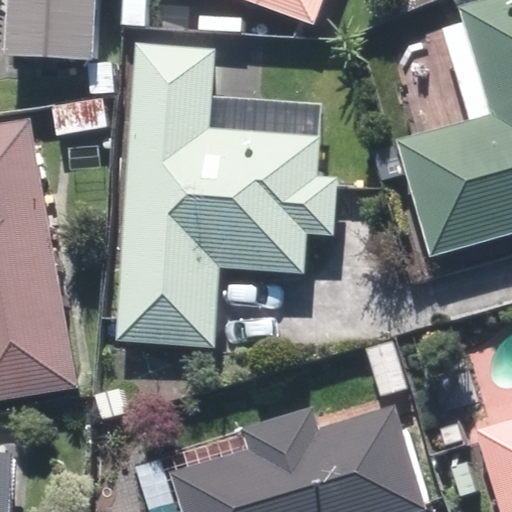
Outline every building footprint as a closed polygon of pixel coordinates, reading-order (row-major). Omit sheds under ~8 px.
[(114,0),(23,0),(19,52),(109,60),(114,0)] [(161,0),(138,0),(137,26),(160,28),(161,0)] [(252,0),(330,27),(339,0),(252,0)] [(511,0),(499,0),(474,7),(502,112),(414,136),(447,256),(511,238),(511,0)] [(372,35),(354,40),(361,64),(379,59),(372,35)] [(222,128),(228,50),(151,44),(130,339),(228,346),(234,268),(315,274),(318,234),(348,236),(353,176),(332,175),(335,136),(222,128)] [(122,63),(99,65),(101,95),(124,94),(122,63)] [(118,129),(113,100),(68,107),(73,136),(118,129)] [(0,397),(88,383),(45,117),(0,123),(0,397)] [(439,511),(442,511),(412,408),(337,430),(331,410),(260,430),(266,450),(189,472),(200,511),(439,511)] [(511,511),(511,422),(487,430),(511,511)] [(0,511),(26,511),(30,455),(0,452),(0,511)]
